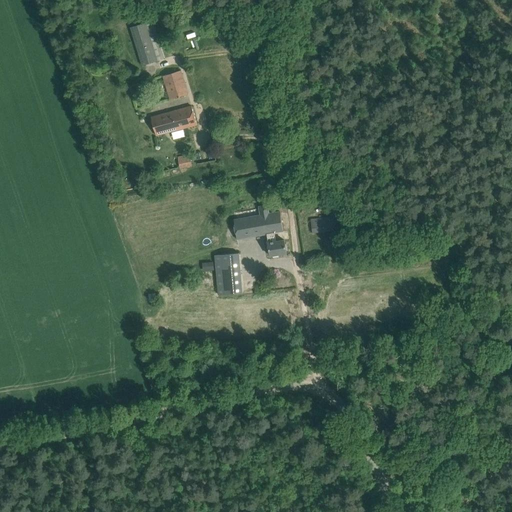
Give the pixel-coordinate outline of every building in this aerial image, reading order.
[(152,19),(145,22),(130,26),(142,65),(164,58),(152,19)] [(188,93),(181,70),(163,75),(170,98),(188,93)] [(192,106),(152,118),(157,135),(197,124),(192,106)] [(192,165),(190,155),(178,157),(180,167),(192,165)] [(280,211),(270,213),(269,205),(259,206),(260,214),(234,218),(238,239),(267,234),(271,255),(287,253),(285,240),(277,241),(276,238),(275,232),(283,231),(280,211)] [(336,216),(311,217),(312,231),(336,230),(336,216)] [(240,252),(216,253),(218,293),(242,292),(240,252)] [(276,326),(275,299),(213,299),(213,291),(184,292),(184,311),(214,311),(214,316),(230,316),(230,327),(276,326)] [(373,325),(356,325),(356,335),(373,335),(373,325)]
